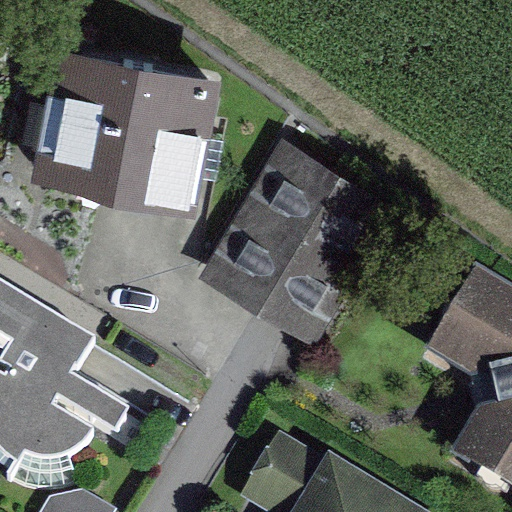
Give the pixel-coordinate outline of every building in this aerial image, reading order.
[(75,44),(61,161),(215,180),(230,64),(75,44)] [(285,147),(215,264),(307,319),(377,202),(285,147)] [(120,337),(0,260),(0,351),(16,362),(0,394),(6,427),(24,444),(44,452),(72,451),(99,436),(112,411),(129,422),(145,396),(100,367),(120,337)] [(511,296),(479,276),(436,348),(502,388),(462,454),(511,484),(511,296)] [(446,511),(292,427),(265,476),(309,500),(302,511),(446,511)] [(68,466),(37,511),(114,511),(122,501),(68,466)]
